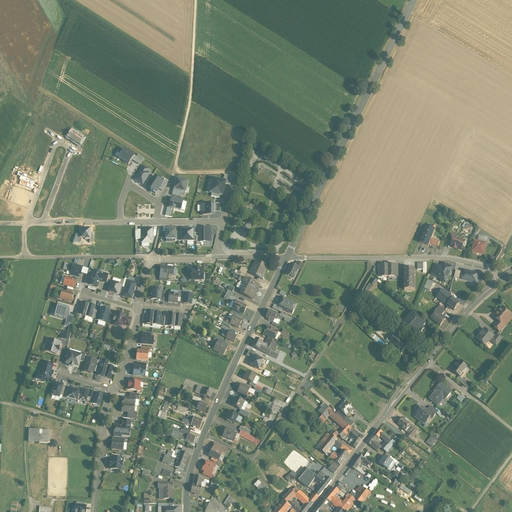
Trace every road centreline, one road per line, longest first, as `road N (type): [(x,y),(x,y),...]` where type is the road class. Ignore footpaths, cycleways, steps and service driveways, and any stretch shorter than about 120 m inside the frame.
road 1 (secondary): [(186,511),(200,444),(286,257)]
road 2 (residential): [(497,279),(493,268),(441,257),(286,257)]
road 3 (secondary): [(414,0),(338,154)]
road 4 (track): [(174,168),(190,102),(196,0)]
road 5 (track): [(192,79),(70,0)]
road 6 (residential): [(24,257),(153,257)]
road 7 (residential): [(112,390),(94,511)]
